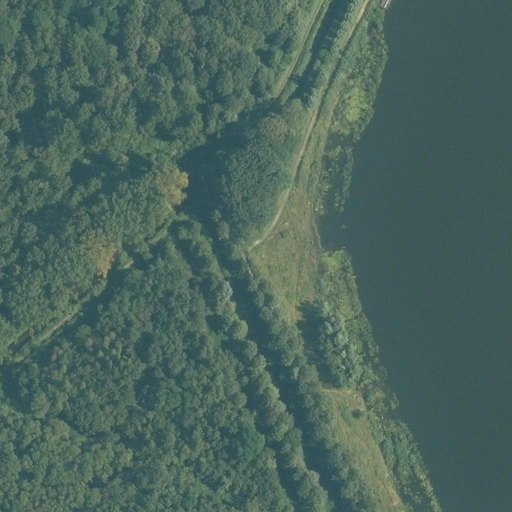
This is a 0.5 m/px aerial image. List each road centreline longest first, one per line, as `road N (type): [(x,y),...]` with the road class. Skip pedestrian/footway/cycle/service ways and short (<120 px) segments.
road 1 (track): [(327,511),(191,215)]
road 2 (track): [(207,203),(5,377)]
road 3 (track): [(320,0),(271,107),(197,183),(207,203)]
